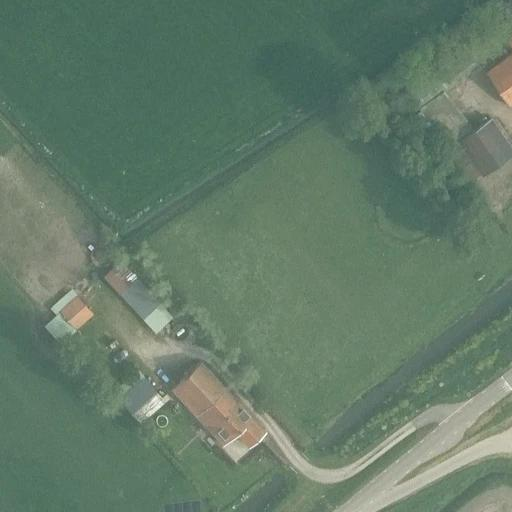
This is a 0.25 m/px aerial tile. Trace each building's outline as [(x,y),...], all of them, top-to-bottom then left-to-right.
[(511,36),(506,40),(511,48),(511,53),(484,73),(507,105),(511,101),(511,36)] [(390,90),(408,117),(460,82),(443,55),(390,90)] [(511,150),(489,118),(472,130),(447,94),(410,118),(460,191),(511,154),(511,150)] [(119,261),(102,277),(156,333),(173,318),(119,261)] [(45,326),(58,341),(94,313),(73,291),(50,308),(57,316),(45,326)] [(236,432),(248,445),(264,431),(199,362),(171,388),(223,444),(236,432)] [(140,423),(166,403),(139,371),(114,392),(140,423)]
